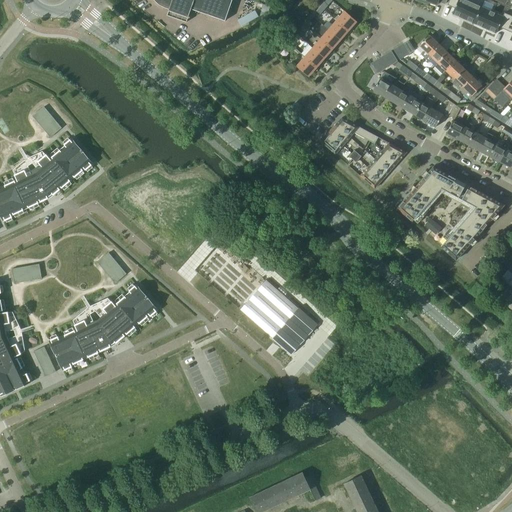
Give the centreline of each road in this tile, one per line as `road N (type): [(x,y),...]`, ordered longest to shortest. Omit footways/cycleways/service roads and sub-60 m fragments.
road 1 (residential): [(511,190),(379,120),(343,86)]
road 2 (secondary): [(503,376),(378,269)]
road 3 (secondary): [(247,149),(128,50)]
road 4 (tertiary): [(511,57),(390,6)]
